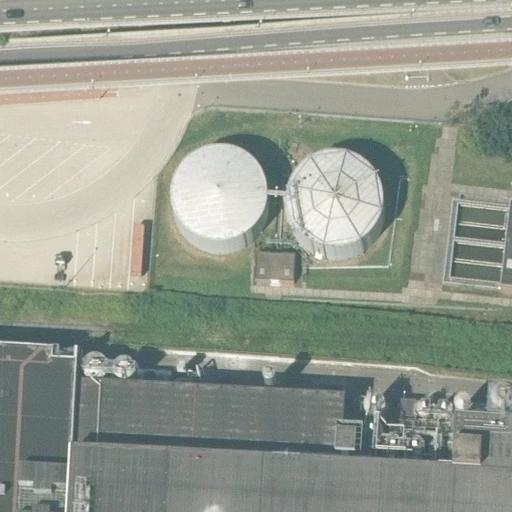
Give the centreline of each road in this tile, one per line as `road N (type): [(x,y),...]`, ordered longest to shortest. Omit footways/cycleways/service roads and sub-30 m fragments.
road 1 (primary): [(0,53),(511,22)]
road 2 (primary): [(0,13),(242,0)]
